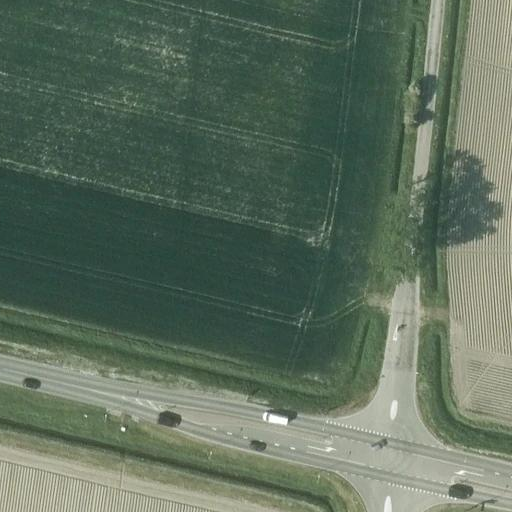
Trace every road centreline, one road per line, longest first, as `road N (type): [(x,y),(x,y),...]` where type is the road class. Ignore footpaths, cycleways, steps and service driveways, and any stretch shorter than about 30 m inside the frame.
road 1 (unclassified): [(390,457),(438,0)]
road 2 (primary): [(390,457),(0,365)]
road 3 (primary): [(511,489),(390,457)]
